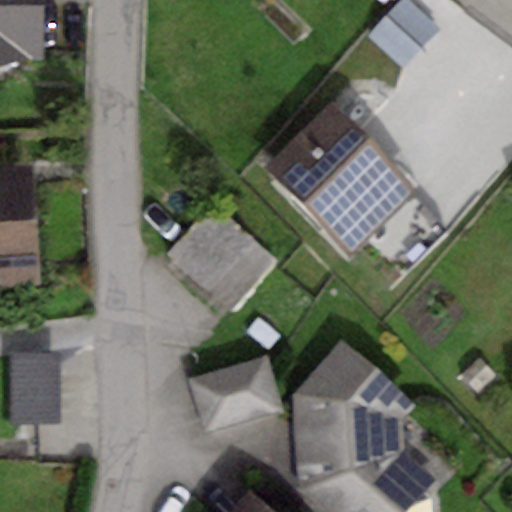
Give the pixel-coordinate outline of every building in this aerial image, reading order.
[(0,0),(0,69),(24,60),(41,58),(43,0),(0,0)] [(441,30),(410,0),(404,0),(367,40),(401,72),(441,30)] [(334,107),(266,169),(350,261),(417,199),(334,107)] [(0,287),(40,286),(34,170),(0,171),(0,287)] [(277,263),(214,205),(167,257),(231,314),(277,263)] [(416,409),(341,341),(295,395),(298,493),(317,511),(405,511),(435,477),(403,452),(406,420),(416,409)] [(60,355),(9,356),(10,428),(60,427),(60,355)] [(268,356),(192,380),(208,433),(285,411),(268,356)] [(274,511),(251,490),(229,511),(274,511)]
